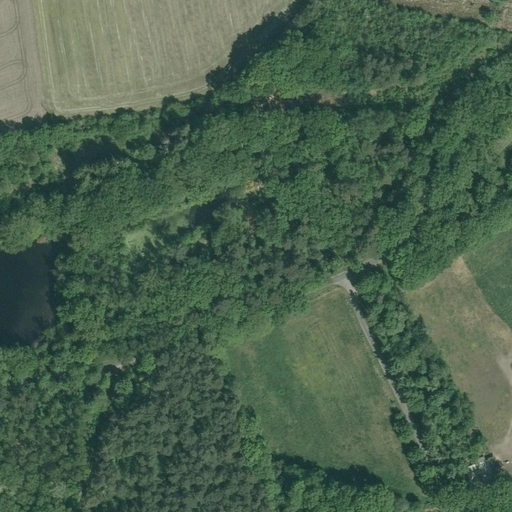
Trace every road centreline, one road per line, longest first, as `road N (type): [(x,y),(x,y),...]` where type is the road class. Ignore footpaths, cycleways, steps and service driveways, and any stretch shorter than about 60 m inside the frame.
road 1 (unclassified): [(0,392),(208,333),(357,267),(511,122)]
road 2 (unknown): [(342,274),(458,511)]
